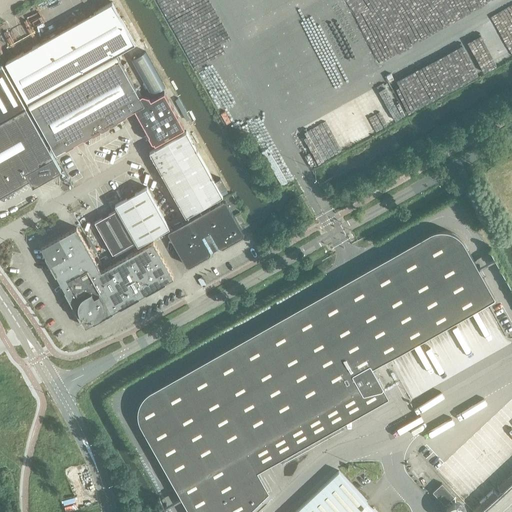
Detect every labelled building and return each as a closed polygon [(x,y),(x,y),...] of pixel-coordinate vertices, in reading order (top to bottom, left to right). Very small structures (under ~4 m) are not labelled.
[(110,2),(3,62),(55,153),(134,107),(155,143),(184,127),(164,91),(151,98),(149,95),(143,93),(139,95),(115,53),(133,44),(110,2)] [(151,94),(165,86),(145,51),(131,59),(151,94)] [(0,120),(10,115),(24,107),(0,64),(0,120)] [(0,195),(28,179),(32,186),(61,170),(24,107),(10,115),(0,120),(0,195)] [(186,131),(149,151),(185,216),(222,195),(186,131)] [(169,228),(146,187),(114,204),(137,245),(169,228)] [(242,235),(243,232),(225,200),(222,200),(168,230),(168,232),(186,264),(189,265),(210,253),(210,251),(218,246),(221,247),(242,235)] [(112,254),(114,253),(133,242),(115,210),(94,221),(112,254)] [(44,255),(50,265),(86,245),(76,227),(41,247),(45,255),(44,255)] [(247,511),(268,491),(269,490),(268,490),(247,452),(247,451),(247,450),(358,388),(359,387),(360,388),(363,393),(364,393),(381,389),(381,388),(382,388),(382,387),(383,386),(382,385),(373,368),(373,367),(373,366),(494,298),(494,297),(494,296),(464,242),(463,241),(462,240),(462,239),(461,238),(459,236),(458,236),(457,235),(456,234),(454,233),(453,232),(452,232),(449,231),(447,230),(446,230),(444,230),(441,230),(439,230),(437,230),(435,230),(433,231),(431,232),(429,233),(150,390),(149,391),(148,392),(147,392),(146,393),(145,394),(144,395),(143,396),(142,397),(141,399),(140,401),(139,402),(139,404),(138,406),(138,407),(138,408),(138,410),(137,411),(137,413),(137,414),(138,415),(138,417),(138,419),(139,420),(139,422),(139,423),(140,425),(189,511),(247,511)] [(165,282),(165,281),(173,277),(153,241),(126,256),(147,293),(165,282)] [(56,274),(60,282),(96,262),(86,245),(50,265),(55,275),(56,274)] [(139,297),(139,296),(146,292),(146,293),(147,293),(126,256),(109,266),(129,302),(139,297)] [(64,290),(69,300),(97,285),(100,270),(96,262),(60,282),(65,290),(64,290)] [(483,263),(479,265),(485,274),(488,272),(483,263)] [(112,311),(119,307),(120,308),(129,302),(109,266),(100,270),(97,285),(112,312),(113,311),(112,311)] [(94,322),(112,312),(97,285),(69,300),(80,318),(85,326),(93,321),(94,322)] [(377,511),(339,471),(294,511),(377,511)] [(511,511),(511,472),(497,486),(501,490),(498,494),(494,490),(473,509),(475,511),(511,511)] [(442,482),(432,491),(445,505),(454,496),(442,482)] [(466,509),(466,508),(465,507),(464,506),(463,505),(462,504),(461,503),(459,503),(458,502),(457,502),(455,502),(454,502),(453,503),(452,503),(451,504),(450,504),(449,505),(448,506),(447,507),(446,509),(446,510),(445,511),(466,511),(467,511),(466,509)]
